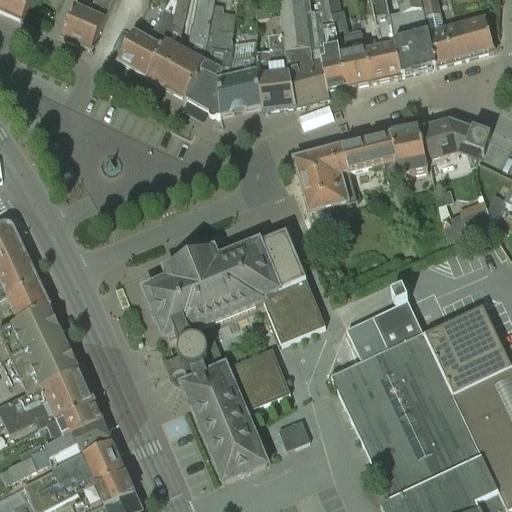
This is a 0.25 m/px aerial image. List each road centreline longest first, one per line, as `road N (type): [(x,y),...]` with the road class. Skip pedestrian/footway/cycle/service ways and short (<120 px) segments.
road 1 (residential): [(69,275),(254,202),(262,193),(260,165),(271,156),(447,91)]
road 2 (secondary): [(175,511),(69,275)]
road 3 (residential): [(181,114),(0,32)]
